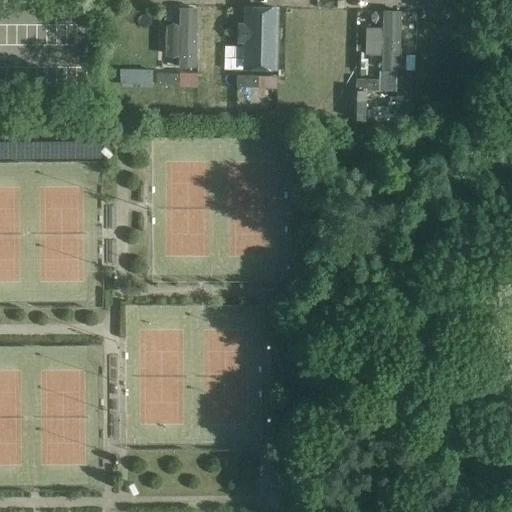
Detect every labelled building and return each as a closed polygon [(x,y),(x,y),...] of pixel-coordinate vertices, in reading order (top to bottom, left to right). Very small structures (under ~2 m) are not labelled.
[(275,69),(277,7),(246,7),(244,68),(275,69)] [(166,56),(179,56),(179,67),(194,67),(196,8),(180,8),(179,27),(166,27),(166,56)] [(360,16),(359,75),(359,76),(377,75),(378,16),(360,16)] [(151,83),(151,68),(121,69),(121,84),(151,83)] [(157,74),(157,85),(177,86),(177,74),(157,74)] [(239,76),(239,87),(260,88),(260,76),(239,76)] [(358,79),(358,90),(366,90),(378,91),(379,79),(358,79)] [(356,90),(355,121),(365,121),(366,90),(358,90),(356,90)] [(412,119),(413,96),(397,95),(397,118),(412,119)] [(309,490),(309,474),(277,474),(277,490),(309,490)]
